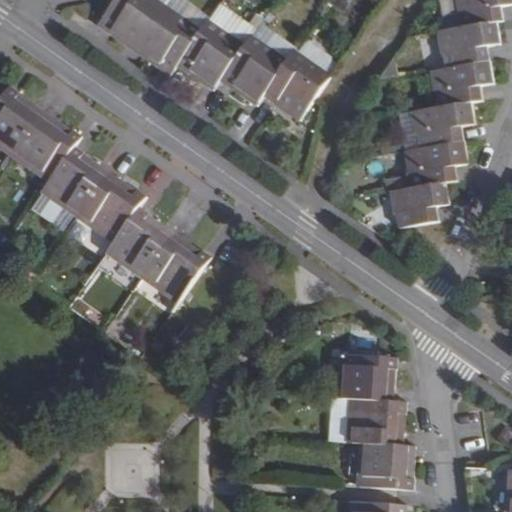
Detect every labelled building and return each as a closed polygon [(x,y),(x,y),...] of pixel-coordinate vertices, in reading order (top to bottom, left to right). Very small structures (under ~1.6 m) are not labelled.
[(161,0),(118,0),(102,23),(173,73),(180,65),(216,90),(222,81),(259,107),(266,97),(302,122),(333,77),(296,52),(290,60),(254,35),(247,45),(210,20),(204,29),(161,0)] [(394,219),(396,231),(436,225),(434,209),(446,207),(443,186),(455,184),(453,170),(466,168),(460,130),(473,129),(469,105),(480,103),(478,88),(492,86),(485,48),(499,46),(495,23),(502,22),(500,9),(511,6),(511,0),(450,0),(453,17),(458,16),(461,29),(432,33),(435,57),(441,56),(443,70),(423,73),(426,100),(432,99),(433,110),(405,115),(409,139),(413,138),(416,151),(399,154),(403,181),(408,180),(410,191),(385,195),(389,220),(394,219)] [(177,311),(197,325),(235,283),(211,265),(217,257),(147,205),(153,197),(82,144),(88,135),(18,83),(0,107),(0,138),(55,179),(50,185),(121,238),(112,251),(183,303),(177,311)] [(511,224),(505,224),(502,247),(511,247),(511,224)] [(235,283),(197,325),(212,338),(247,291),(235,283)] [(402,356),(338,352),(335,399),(352,400),(349,443),(364,444),(361,486),(416,489),(419,447),(408,445),(411,403),(400,402),(402,356)] [(406,511),(407,506),(354,503),(353,511),(406,511)]
